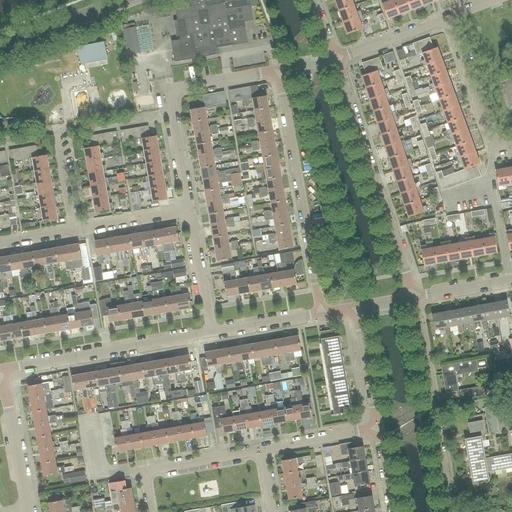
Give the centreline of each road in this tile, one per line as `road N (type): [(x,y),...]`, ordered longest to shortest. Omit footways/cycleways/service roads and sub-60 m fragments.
road 1 (residential): [(414,297),(335,61)]
road 2 (residential): [(322,312),(279,71)]
road 3 (residential): [(189,209),(175,94),(187,85),(279,71)]
road 4 (residential): [(0,379),(18,367),(212,333)]
road 5 (residential): [(150,511),(142,471),(259,450)]
road 6 (tertiary): [(0,50),(125,0)]
road 7 (residential): [(496,144),(449,18)]
road 8 (residential): [(212,333),(189,209)]
road 9 (residential): [(28,508),(0,387)]
road 10 (residential): [(377,427),(355,307)]
road 11 (residential): [(335,61),(449,18)]
road 12 (residential): [(433,417),(414,297)]
road 13 (residential): [(259,450),(377,427)]
